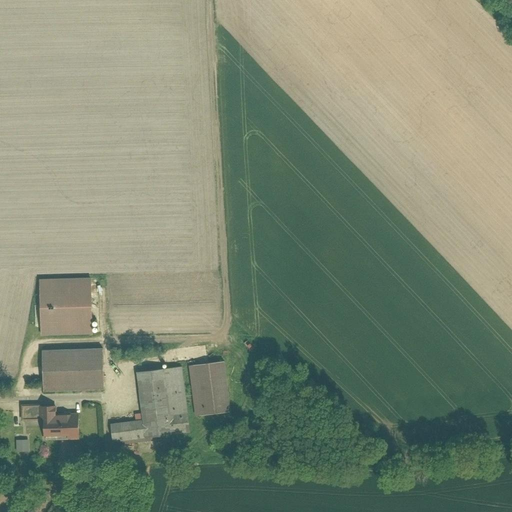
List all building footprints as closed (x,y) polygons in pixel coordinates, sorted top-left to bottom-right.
[(91,278),(40,280),(42,337),(93,335),(91,278)] [(103,349),(42,350),(44,392),(104,391),(103,349)] [(226,361),(190,366),(197,417),(233,412),(226,361)] [(182,367),(137,373),(144,421),(111,425),(113,441),(190,432),(182,367)] [(57,405),(20,405),(20,425),(46,424),(46,438),(79,438),(79,415),(58,415),(57,405)] [(30,437),(17,438),(18,450),(30,450),(30,437)]
